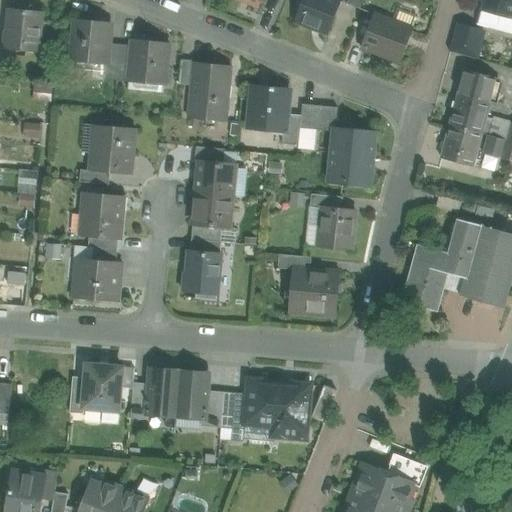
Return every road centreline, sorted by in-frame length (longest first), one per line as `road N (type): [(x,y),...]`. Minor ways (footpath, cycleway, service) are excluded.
road 1 (residential): [(138,0),(420,110)]
road 2 (residential): [(420,110),(367,359)]
road 3 (residential): [(152,335),(367,359)]
road 4 (residential): [(303,511),(367,359)]
road 5 (residential): [(0,324),(152,335)]
road 6 (residential): [(367,359),(511,365)]
road 7 (tertiary): [(511,375),(471,511)]
road 8 (residential): [(152,335),(165,202)]
